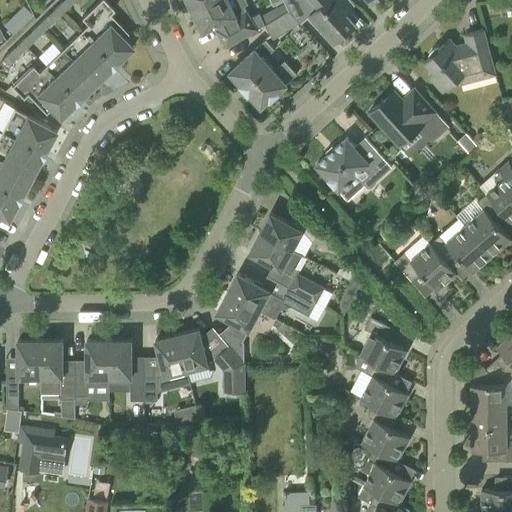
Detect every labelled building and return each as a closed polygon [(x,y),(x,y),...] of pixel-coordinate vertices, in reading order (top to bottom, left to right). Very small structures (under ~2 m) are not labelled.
[(68,0),(62,0),(57,6),(63,12),(72,3),(68,0)] [(87,24),(63,48),(96,82),(133,47),(123,37),(128,32),(109,13),(114,9),(104,0),(99,0),(81,17),(87,24)] [(187,0),(193,11),(214,0),(187,0)] [(246,0),(214,0),(193,11),(203,31),(226,20),(227,22),(215,28),(227,47),(237,41),(230,28),(251,18),(244,5),(247,3),(246,0)] [(314,0),(320,6),(309,15),(334,43),(355,24),(345,12),(354,4),(350,0),(314,0)] [(25,4),(4,21),(12,30),(33,13),(25,4)] [(57,6),(48,14),(54,20),(63,12),(57,6)] [(273,39),(300,22),(289,10),(265,25),(273,39)] [(237,41),(265,25),(259,13),(251,18),(230,28),(237,41)] [(48,14),(39,23),(45,29),(54,20),(48,14)] [(39,23),(30,32),(36,38),(45,29),(39,23)] [(461,83),(496,73),(484,29),(465,35),(467,42),(455,45),(449,39),(440,48),(438,46),(434,48),(431,51),(429,54),(430,56),(425,61),(435,71),(429,76),(443,91),(457,78),(461,83)] [(30,32),(21,41),(27,46),(36,38),(30,32)] [(278,90),(286,83),(264,58),(274,49),(265,39),(230,71),(241,84),(240,85),(248,94),(250,93),(261,106),(269,99),(270,100),(279,91),(278,90)] [(21,41),(12,49),(18,55),(27,46),(21,41)] [(38,71),(32,65),(11,85),(23,97),(27,93),(41,108),(46,103),(59,117),(96,82),(63,48),(38,71)] [(9,64),(18,55),(12,49),(3,58),(9,64)] [(434,139),(449,125),(414,87),(402,98),(394,89),(369,111),(399,145),(418,128),(428,139),(434,139)] [(511,118),(511,97),(503,99),(508,119),(511,118)] [(0,158),(32,175),(56,130),(14,107),(0,132),(0,158)] [(478,132),(474,136),(474,140),(478,144),(483,144),(486,140),(486,136),(482,132),(478,132)] [(316,165),(338,190),(345,184),(347,186),(351,182),(349,180),(355,175),(367,188),(392,167),(365,137),(354,146),(347,137),(316,165)] [(0,158),(0,215),(8,220),(32,175),(0,158)] [(498,182),(486,193),(504,213),(511,222),(511,163),(508,159),(498,168),(499,169),(495,173),(495,179),(498,182)] [(495,221),(504,213),(486,193),(476,201),(483,210),(465,226),(491,256),(511,239),(495,221)] [(270,212),(260,232),(292,249),(302,230),(312,241),(322,233),(301,210),(304,214),(293,224),(270,212)] [(491,256),(465,226),(458,218),(430,242),(447,263),(456,255),(472,273),(491,256)] [(306,257),(292,249),(260,232),(249,251),(296,277),(297,273),(306,257)] [(456,273),(447,263),(430,242),(411,259),(405,252),(394,261),(411,281),(421,272),(437,290),(456,273)] [(290,288),(284,297),(238,273),(227,292),(260,310),(275,318),(284,302),(300,311),(307,297),(290,288)] [(307,297),(316,302),(324,287),(297,273),(296,277),(290,288),(307,297)] [(249,329),(260,310),(227,292),(216,312),(249,329)] [(364,330),(354,348),(361,352),(360,354),(374,362),(374,361),(395,372),(407,350),(388,340),(394,329),(376,319),(371,317),(364,330)] [(219,333),(229,345),(244,363),(244,342),(229,325),(219,333)] [(186,369),(208,364),(199,328),(177,334),(186,369)] [(511,376),(511,331),(497,345),(504,352),(494,360),(510,378),(511,376)] [(177,334),(155,339),(160,356),(160,359),(164,375),(167,382),(172,387),(190,383),(186,369),(177,334)] [(75,399),(75,365),(63,366),(63,339),(40,340),(40,376),(40,393),(63,393),(63,399),(75,399)] [(109,385),(109,376),(109,339),(87,339),(87,365),(75,365),(75,399),(75,404),(88,403),(88,385),(109,385)] [(131,339),(109,339),(109,376),(130,376),(130,400),(144,400),(144,376),(144,366),(131,366),(131,339)] [(40,376),(40,340),(18,340),(18,376),(40,376)] [(244,363),(229,345),(213,358),(223,369),(223,391),(244,391),(244,363)] [(360,354),(357,359),(357,367),(367,373),(367,374),(362,383),(368,387),(362,398),(374,405),(375,404),(396,416),(408,393),(389,383),(395,372),(374,361),(374,362),(360,354)] [(505,404),(505,382),(510,378),(494,360),(485,368),(482,365),(475,372),(475,383),(472,383),(472,404),(505,404)] [(157,376),(144,376),(144,400),(157,400),(157,391),(157,376)] [(18,394),(18,381),(7,381),(7,394),(18,394)] [(375,420),(363,441),(376,448),(376,447),(398,460),(409,437),(391,427),(396,416),(375,404),(374,405),(368,417),(375,420)] [(505,404),(472,404),(472,427),(506,426),(505,404)] [(511,427),(506,427),(506,426),(472,427),(472,449),(482,449),(482,460),(511,460),(511,427)] [(23,443),(20,463),(40,466),(41,459),(65,462),(68,438),(54,436),(24,431),(23,443)] [(369,473),(363,485),(376,492),(377,490),(399,503),(411,480),(392,471),(398,460),(376,447),(376,448),(369,460),(364,470),(369,473)] [(0,464),(0,485),(6,486),(8,466),(0,464)] [(95,464),(94,473),(104,474),(105,466),(95,464)] [(511,511),(511,476),(503,476),(503,489),(481,489),(481,511),(511,511)] [(394,511),(399,503),(377,490),(376,492),(370,503),(365,511),(394,511)] [(104,511),(106,500),(89,498),(86,511),(104,511)]
